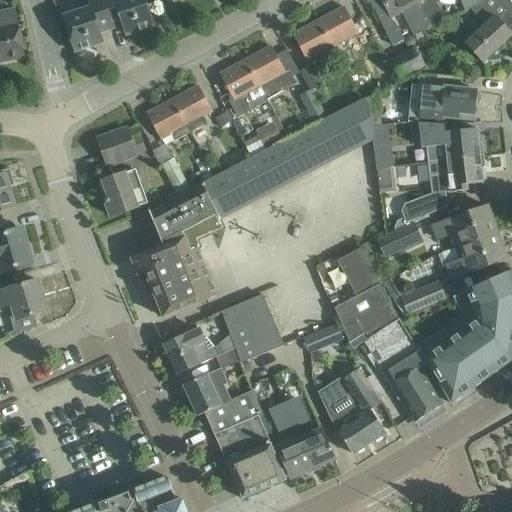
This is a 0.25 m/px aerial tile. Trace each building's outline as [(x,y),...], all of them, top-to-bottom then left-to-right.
[(100,33),(111,29),(101,0),(87,0),(90,7),(63,16),(75,52),(103,43),(100,33)] [(101,0),(111,29),(123,25),(126,36),(154,26),(145,0),(101,0)] [(416,0),(381,0),(390,18),(391,18),(401,12),(408,25),(413,35),(414,36),(431,28),(425,17),(418,4),(416,0)] [(416,0),(418,4),(425,17),(440,9),(435,0),(416,0)] [(485,0),(469,8),(485,25),(465,43),(483,62),(511,35),(511,36),(511,16),(507,11),(507,10),(498,0),(485,0)] [(507,11),(511,16),(511,0),(498,0),(507,10),(507,11)] [(344,7),(319,21),(332,46),(358,32),(344,7)] [(0,62),(25,57),(18,25),(17,25),(14,9),(0,11),(0,62)] [(306,60),(332,46),(319,21),(293,35),(306,60)] [(395,22),(384,28),(393,45),(404,39),(395,22)] [(272,47),(246,61),(259,86),(264,94),(279,86),(282,92),(297,84),(289,69),(285,72),(283,68),(277,57),(272,47)] [(425,65),(415,48),(392,60),(401,78),(425,65)] [(259,86),(246,61),(220,75),(233,100),(259,86)] [(312,65),(301,71),(311,90),(322,84),(312,65)] [(199,86),(173,100),(190,133),(206,124),(201,117),(212,111),(199,86)] [(411,101),(409,122),(409,123),(413,122),(420,123),(420,120),(441,123),(442,117),(459,118),(459,113),(475,115),(477,90),(476,90),(444,87),(444,88),(423,86),(421,102),(411,101)] [(311,90),(299,96),(306,110),(318,103),(311,90)] [(372,139),(371,126),(369,105),(365,98),(273,146),(292,181),(372,139)] [(190,133),(173,100),(147,114),(160,139),(171,133),(175,141),(190,133)] [(228,112),(216,119),(221,127),(233,121),(228,112)] [(258,128),(262,140),(250,144),(253,151),(284,140),(277,121),(258,128)] [(296,123),(284,130),(288,138),(300,132),(296,123)] [(425,129),(424,129),(426,147),(444,145),(446,160),(480,156),(477,128),(457,131),(444,132),(443,127),(440,128),(425,129)] [(98,139),(107,165),(136,155),(126,129),(98,139)] [(167,244),(131,258),(137,275),(145,272),(163,317),(217,296),(198,249),(191,252),(185,237),(184,237),(182,233),(217,214),(220,220),(292,181),(273,146),(149,210),(167,244)] [(397,220),(395,228),(397,231),(415,223),(413,220),(447,207),(446,192),(467,190),(467,184),(483,183),(480,156),(446,160),(432,161),(427,162),(429,175),(431,193),(405,203),(401,211),(404,217),(397,220)] [(174,159),(162,166),(177,195),(189,188),(174,159)] [(376,168),(379,190),(393,188),(390,166),(376,168)] [(0,209),(16,205),(10,186),(14,185),(10,169),(0,171),(0,209)] [(134,170),(103,181),(109,199),(105,201),(111,216),(137,207),(137,206),(147,202),(134,170)] [(487,206),(469,213),(433,226),(438,238),(455,232),(460,245),(497,232),(487,206)] [(415,223),(397,231),(378,240),(385,256),(422,239),(415,223)] [(23,228),(3,234),(0,234),(0,272),(33,263),(23,228)] [(497,232),(460,245),(465,259),(447,266),(452,279),(507,259),(497,232)] [(365,333),(367,335),(398,318),(362,249),(338,261),(357,297),(335,309),(349,343),(365,333)] [(511,359),(511,358),(511,270),(453,297),(464,316),(417,346),(450,403),(511,359)] [(0,312),(2,312),(1,308),(12,305),(16,320),(30,316),(47,311),(38,280),(19,286),(0,291),(0,312)] [(408,313),(444,298),(437,281),(401,297),(408,313)] [(259,297),(222,313),(231,335),(233,339),(236,349),(240,360),(240,362),(241,364),(280,347),(259,297)] [(420,353),(398,318),(367,335),(381,358),(376,362),(414,423),(443,404),(420,367),(426,363),(420,353)] [(339,323),(323,329),(330,346),(345,340),(339,323)] [(183,336),(164,344),(178,374),(216,357),(219,356),(215,347),(207,338),(203,339),(199,330),(185,336),(184,335),(183,336)] [(227,352),(236,349),(233,339),(231,335),(220,344),(223,354),(227,352)] [(236,349),(227,352),(223,354),(222,354),(216,357),(220,368),(240,360),(236,349)] [(201,377),(183,385),(198,416),(205,413),(205,414),(232,402),(231,400),(224,385),(228,384),(220,368),(207,374),(201,377)] [(349,392),(325,407),(331,419),(337,429),(342,437),(352,453),(353,454),(385,433),(370,410),(381,403),(377,397),(366,380),(359,369),(341,380),(349,392)] [(210,425),(224,456),(242,499),(286,480),(268,437),(259,417),(263,415),(253,391),(231,400),(232,402),(205,414),(210,425)] [(278,448),(291,478),(335,459),(322,429),(313,433),(299,399),(272,411),(286,445),(278,448)] [(0,438),(0,439),(9,435),(9,434),(0,415),(0,438)] [(187,511),(183,500),(177,502),(168,478),(75,511),(187,511)]
